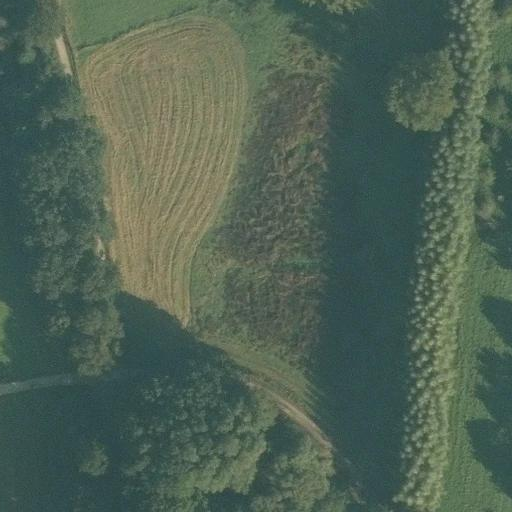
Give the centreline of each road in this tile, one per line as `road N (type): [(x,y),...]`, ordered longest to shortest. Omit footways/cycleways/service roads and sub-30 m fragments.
road 1 (track): [(99,511),(108,377),(103,264),(71,77),(43,0)]
road 2 (track): [(0,390),(69,374),(238,382),(311,414),(388,511)]
